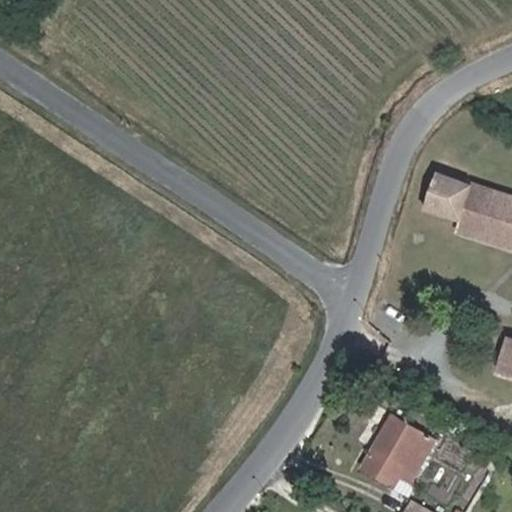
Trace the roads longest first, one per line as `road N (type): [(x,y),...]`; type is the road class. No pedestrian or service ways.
road 1 (unclassified): [(0,73),(355,297)]
road 2 (unclassified): [(511,58),(437,91),(397,146),(355,297)]
road 3 (unclassified): [(355,297),(292,433),(225,511)]
